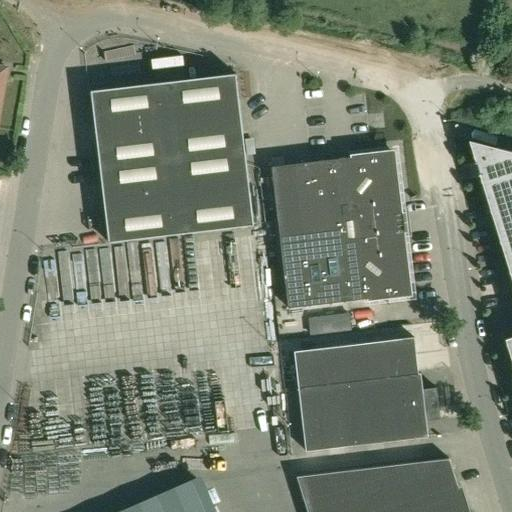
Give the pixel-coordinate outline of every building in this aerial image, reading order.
[(172,62),(173,76),(211,74),(210,60),(172,62)] [(102,84),(139,82),(138,68),(101,70),(102,84)] [(253,225),(235,74),(90,91),(108,242),(253,225)] [(511,151),(470,140),(476,161),(468,164),(472,177),(480,175),(511,278),(511,336),(505,339),(511,360),(511,151)] [(404,213),(400,215),(393,152),(271,167),(288,308),(410,293),(402,231),(406,232),(404,213)] [(294,351),(298,388),(305,451),(428,435),(428,433),(426,433),(424,421),(440,419),(436,387),(420,389),(418,375),(421,375),(421,373),(418,373),(414,337),(294,351)] [(166,451),(164,440),(140,445),(142,456),(166,451)] [(228,440),(213,442),(215,460),(230,458),(228,440)] [(210,449),(194,454),(197,463),(213,458),(210,449)] [(465,511),(449,458),(297,477),(307,511),(465,511)]
